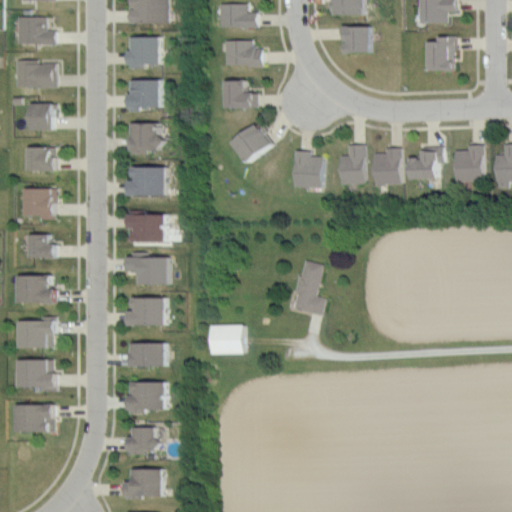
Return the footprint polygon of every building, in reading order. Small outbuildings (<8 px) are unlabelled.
[(135,23),(135,0),(176,0),(176,23),(135,23)] [(340,0),(340,8),(343,8),(343,15),(371,15),(371,0),(340,0)] [(427,25),(427,0),(462,0),(462,9),(451,9),(451,25),(427,25)] [(227,3),(227,27),(263,27),(263,11),(254,11),(255,3),(227,3)] [(23,15),(23,42),(62,43),(62,29),(52,29),(52,16),(23,15)] [(349,25),(349,54),(377,54),(377,25),(349,25)] [(134,66),(135,34),(166,35),(165,67),(134,66)] [(435,40),(435,68),(460,68),(460,35),(445,35),(445,40),(435,40)] [(232,39),(231,64),(269,65),(269,48),(260,48),(260,40),(232,39)] [(22,58),(22,86),(62,86),(62,61),(42,61),(42,58),(22,58)] [(135,78),(135,92),(133,92),(133,108),(168,107),(168,78),(135,78)] [(233,80),(233,107),(263,107),(263,90),(253,90),(253,80),(233,80)] [(37,102),(37,128),(59,128),(59,115),(62,115),(62,102),(37,102)] [(138,122),(137,151),(164,151),(164,122),(138,122)] [(238,142),(257,162),(280,142),(262,124),(238,142)] [(502,154),(502,183),(511,183),(511,142),(510,142),(510,154),(502,154)] [(347,154),(347,183),(373,183),(373,143),(355,143),(355,154),(347,154)] [(460,149),(461,179),(491,179),(490,143),(474,143),(475,149),(460,149)] [(416,158),(416,181),(444,181),(444,161),(450,161),(450,144),(428,144),(428,158),(416,158)] [(34,146),(34,173),(62,172),(61,145),(34,146)] [(380,152),(380,183),(409,183),(409,146),(392,146),(392,152),(380,152)] [(301,149),(299,186),(329,187),(331,155),(315,154),(315,150),(301,149)] [(135,193),(136,178),(140,179),(140,166),(174,167),(174,194),(135,193)] [(32,187),(32,215),(59,215),(60,187),(32,187)] [(134,240),(134,209),(153,209),(153,213),(173,213),(173,241),(134,240)] [(36,234),(36,254),(60,255),(60,242),(55,242),(55,234),(36,234)] [(133,255),(133,271),(141,271),(141,284),(175,284),(175,256),(152,255),(152,250),(139,250),(139,255),(133,255)] [(327,263),(307,259),(300,293),(302,293),(299,307),(327,313),(330,297),(320,295),(327,263)] [(24,274),(24,301),(62,301),(62,288),(56,288),(56,275),(24,274)] [(140,296),(140,310),(133,310),(133,324),(173,324),(173,296),(140,296)] [(25,348),(55,348),(55,330),(61,330),(61,320),(25,319),(25,348)] [(217,353),(250,352),(250,323),(217,324),(217,353)] [(136,342),(136,366),(170,366),(170,342),(136,342)] [(26,358),(26,387),(62,387),(62,371),(54,371),(54,359),(26,358)] [(134,381),(134,409),(172,409),(172,380),(134,381)] [(23,403),(23,432),(60,432),(60,403),(23,403)] [(133,434),(133,450),(163,450),(162,426),(139,426),(139,434),(133,434)] [(136,467),(136,481),(130,481),(130,497),(169,497),(169,467),(136,467)]
